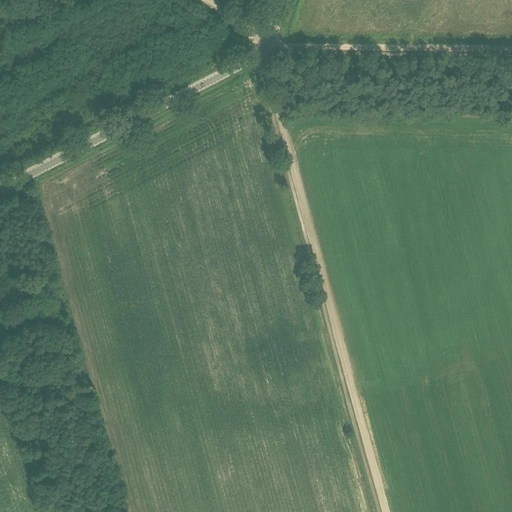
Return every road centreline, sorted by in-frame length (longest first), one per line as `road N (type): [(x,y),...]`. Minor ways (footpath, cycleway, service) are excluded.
road 1 (track): [(260,50),(386,511)]
road 2 (unclassified): [(0,188),(251,57),(285,0)]
road 3 (track): [(511,49),(277,46)]
